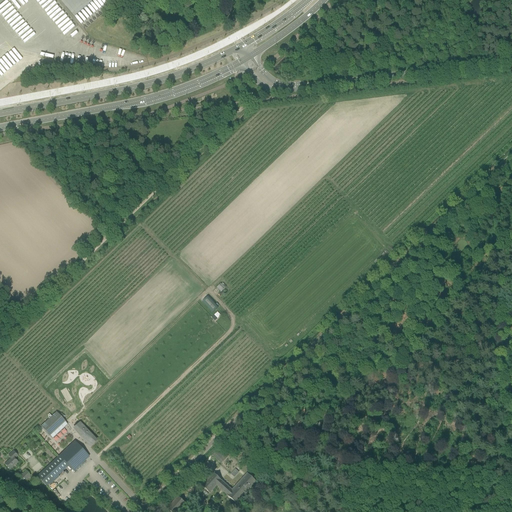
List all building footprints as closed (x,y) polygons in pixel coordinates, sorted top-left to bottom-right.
[(0,16),(0,17),(8,27),(19,17),(10,7),(0,16)] [(77,20),(70,11),(62,18),(70,26),(77,20)] [(23,33),(25,31),(32,41),(37,37),(29,27),(32,25),(25,15),(15,23),(23,33)] [(19,77),(17,75),(13,78),(11,76),(5,81),(8,85),(19,77)] [(137,158),(144,154),(140,149),(134,153),(137,158)] [(221,284),(217,288),(221,292),(224,289),(225,288),(226,287),(222,283),(221,285),(221,284)] [(218,308),(208,297),(202,302),(212,313),(218,308)] [(65,422),(59,416),(56,412),(40,427),(49,437),(63,424),(65,422)] [(83,426),(77,433),(90,447),(96,440),(83,426)] [(37,477),(46,486),(65,467),(69,471),(71,469),(73,471),(74,470),(84,460),(88,457),(82,450),(75,442),(37,477)] [(120,452),(123,448),(117,443),(114,446),(120,452)] [(4,464),(9,470),(17,462),(14,459),(17,456),(13,451),(8,456),(11,459),(4,464)] [(26,471),(19,477),(23,482),(30,476),(26,471)] [(216,487),(238,506),(258,483),(246,473),(232,490),(213,473),(201,486),(210,494),(216,487)] [(166,508),(170,511),(179,511),(186,504),(177,496),(166,508)]
